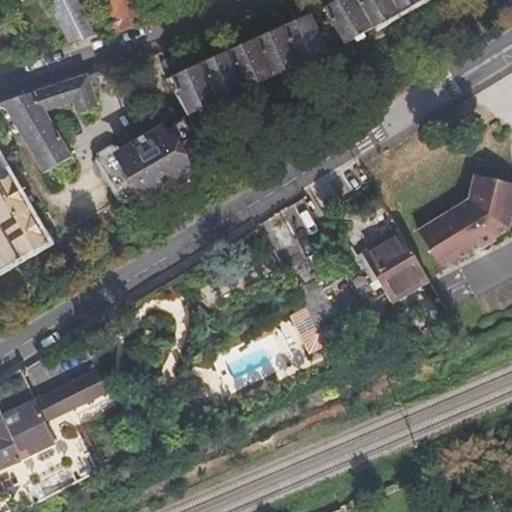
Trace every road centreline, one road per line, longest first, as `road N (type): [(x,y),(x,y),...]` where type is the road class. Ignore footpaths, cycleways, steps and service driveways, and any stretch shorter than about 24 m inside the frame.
road 1 (secondary): [(0,355),(511,46)]
road 2 (residential): [(0,89),(140,44),(235,0)]
